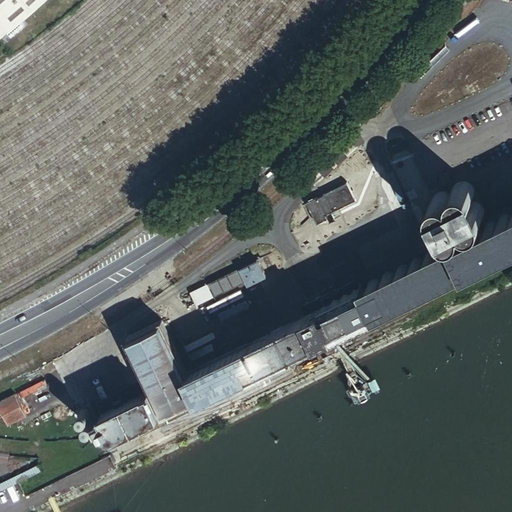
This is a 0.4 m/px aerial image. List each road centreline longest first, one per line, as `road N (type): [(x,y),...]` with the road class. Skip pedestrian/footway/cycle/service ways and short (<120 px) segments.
road 1 (secondary): [(423,0),(368,67),(231,195),(101,287),(0,338)]
road 2 (unknown): [(365,138),(390,191),(388,211),(310,256),(280,233)]
road 3 (unknown): [(409,111),(406,93),(457,41),(490,16),(511,18)]
